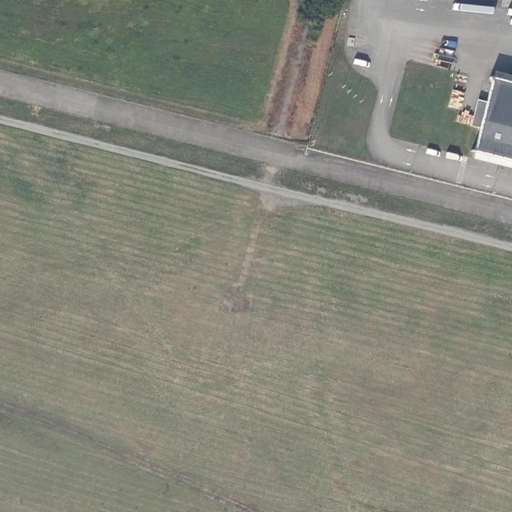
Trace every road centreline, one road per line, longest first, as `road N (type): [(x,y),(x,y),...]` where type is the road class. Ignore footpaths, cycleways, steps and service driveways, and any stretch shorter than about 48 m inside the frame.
road 1 (track): [(255,511),(0,401)]
road 2 (unknown): [(378,4),(511,34)]
